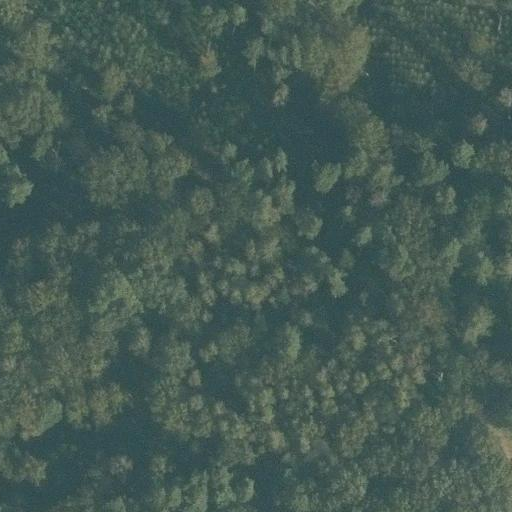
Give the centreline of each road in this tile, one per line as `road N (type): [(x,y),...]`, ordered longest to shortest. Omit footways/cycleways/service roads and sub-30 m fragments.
road 1 (track): [(311,0),(427,253)]
road 2 (track): [(427,253),(511,470)]
